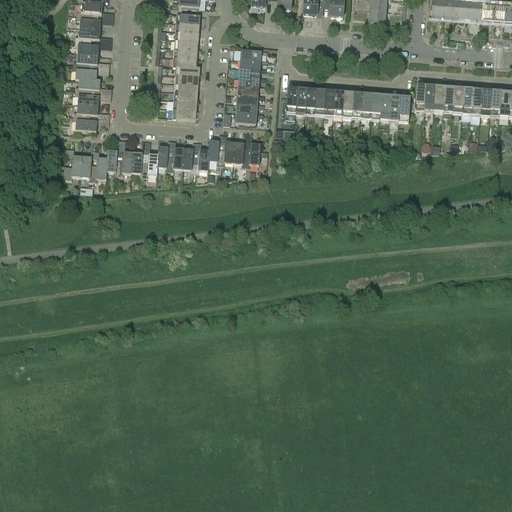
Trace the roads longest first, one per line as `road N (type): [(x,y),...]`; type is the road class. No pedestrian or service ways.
road 1 (unclassified): [(0,261),(511,201)]
road 2 (residential): [(233,20),(221,32),(216,119),(208,133),(120,129),(133,0)]
road 3 (residential): [(511,79),(416,73),(402,83),(306,75),(286,66),(281,41)]
road 4 (residential): [(281,41),(415,50)]
